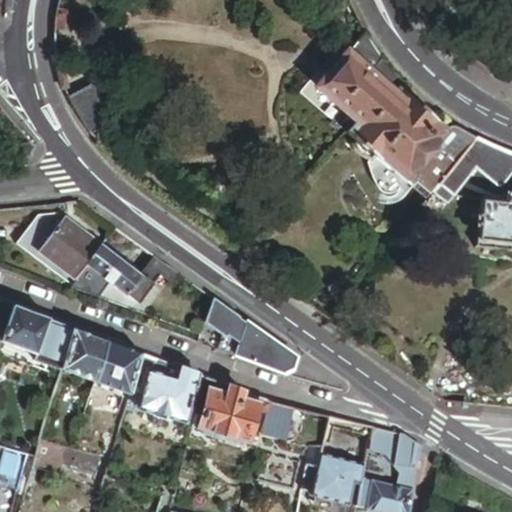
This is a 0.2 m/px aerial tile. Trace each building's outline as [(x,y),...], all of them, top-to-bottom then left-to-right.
[(389,86),(399,75),(389,63),(383,55),(378,48),(368,32),(350,53),(367,68),(368,67),(388,86),(389,86)] [(359,120),(388,86),(368,67),(367,68),(350,53),(320,87),(359,120)] [(81,121),(86,127),(103,117),(110,113),(94,85),(69,99),(76,113),(81,121)] [(411,96),(402,88),(397,93),(389,86),(388,86),(359,120),(358,121),(346,135),(375,159),(378,156),(391,167),(392,167),(408,180),(421,165),(450,130),(411,96)] [(92,135),(99,130),(108,124),(103,117),(86,127),(92,135)] [(479,139),(459,126),(457,127),(450,130),(421,165),(427,169),(436,159),(451,173),(479,139)] [(92,135),(96,140),(102,137),(99,130),(92,135)] [(37,148),(27,137),(17,146),(26,158),(34,157),(37,148)] [(482,141),(479,139),(451,173),(443,183),(441,185),(455,197),(478,169),(502,188),(511,175),(511,153),(506,151),(482,141)] [(378,156),(375,159),(377,163),(387,172),(391,167),(378,156)] [(443,183),(451,173),(436,159),(427,169),(443,183)] [(414,179),(433,195),(441,185),(443,183),(427,169),(421,165),(408,180),(410,182),(414,179)] [(484,199),(478,232),(485,240),(511,243),(511,202),(504,201),(484,199)] [(88,266),(103,246),(66,217),(36,256),(73,285),(88,266)] [(143,276),(103,246),(88,266),(128,296),(129,295),(143,276)] [(143,276),(129,295),(139,303),(153,284),(143,276)] [(216,300),(201,343),(237,357),(250,325),(216,300)] [(14,308),(0,302),(0,344),(1,342),(14,308)] [(74,330),(14,308),(1,342),(37,355),(39,348),(65,357),(74,330)] [(299,359),(250,325),(237,357),(294,377),(299,359)] [(108,343),(74,330),(65,357),(61,370),(95,383),(108,343)] [(141,355),(108,343),(95,383),(129,396),(132,386),(141,355)] [(156,360),(141,355),(132,386),(143,389),(148,371),(153,373),(156,360)] [(179,369),(156,360),(153,373),(176,379),(179,369)] [(148,371),(143,389),(137,408),(184,422),(198,376),(179,369),(176,379),(153,373),(148,371)] [(260,399),(230,388),(226,398),(210,393),(199,427),(247,441),(250,433),(260,399)] [(260,399),(250,433),(258,435),(260,427),(268,402),(260,399)] [(293,408),(268,402),(260,427),(287,434),(293,408)] [(405,436),(399,434),(392,466),(409,469),(414,442),(405,436)] [(41,439),(32,466),(55,473),(58,462),(63,446),(41,439)] [(320,452),(321,445),(309,446),(305,464),(306,464),(316,467),(320,452)] [(102,457),(63,446),(58,462),(97,474),(102,457)] [(0,485),(16,490),(27,456),(0,447),(0,485)] [(316,467),(306,464),(303,479),(312,481),(309,495),(347,504),(353,480),(353,476),(335,472),(338,456),(320,452),(316,467)] [(365,462),(338,456),(335,472),(353,476),(353,480),(360,481),(361,479),(365,462)] [(459,476),(441,472),(437,492),(455,496),(459,476)] [(371,481),(361,479),(360,481),(355,506),(365,509),(371,481)] [(177,481),(173,495),(182,497),(186,484),(177,481)] [(406,511),(412,490),(371,481),(365,509),(378,511),(406,511)] [(0,511),(9,511),(13,500),(0,496),(0,511)]
